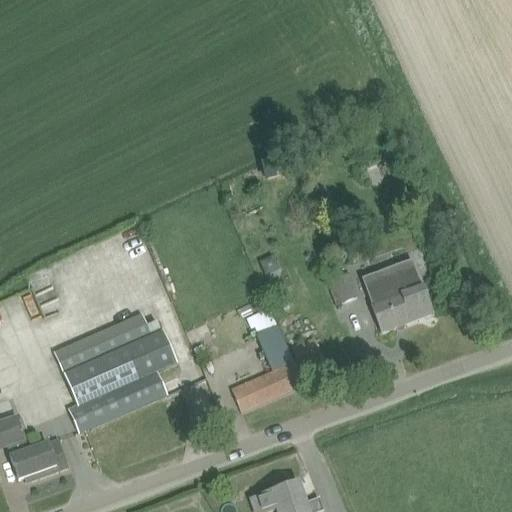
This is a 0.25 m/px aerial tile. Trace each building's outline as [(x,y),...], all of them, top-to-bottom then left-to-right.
[(386,297),(371,303),(372,307),(375,315),(382,334),(398,328),(406,325),(407,325),(433,315),(426,296),(421,283),(420,279),(413,262),(378,275),(384,292),(386,297)] [(343,305),(358,299),(349,275),(334,281),(343,305)] [(68,412),(78,436),(168,398),(158,375),(178,367),(163,333),(152,338),(142,316),(53,354),(76,408),(68,412)] [(319,351),(297,361),(308,385),(330,376),(322,358),(319,351)] [(270,373),(231,390),(233,396),(241,415),(308,385),(297,361),(293,363),(290,364),(272,372),(270,373)] [(29,453),(17,419),(0,425),(0,450),(13,446),(16,453),(10,456),(19,482),(30,478),(32,483),(68,470),(58,442),(29,453)] [(323,511),(319,500),(305,505),(298,485),(272,494),(275,503),(262,508),(260,502),(249,506),(251,511),(323,511)]
